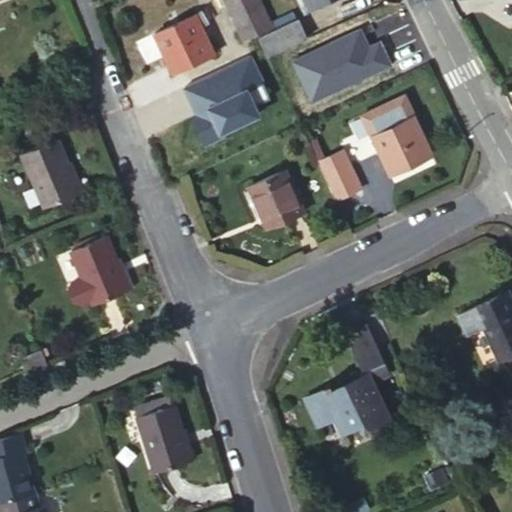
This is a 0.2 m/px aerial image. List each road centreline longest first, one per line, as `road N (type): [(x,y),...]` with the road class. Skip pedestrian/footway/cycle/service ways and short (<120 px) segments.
road 1 (residential): [(210,326),(106,86),(79,0)]
road 2 (residential): [(210,326),(511,189)]
road 3 (residential): [(210,326),(0,413)]
road 4 (residential): [(511,181),(419,0)]
road 5 (residential): [(273,511),(210,326)]
